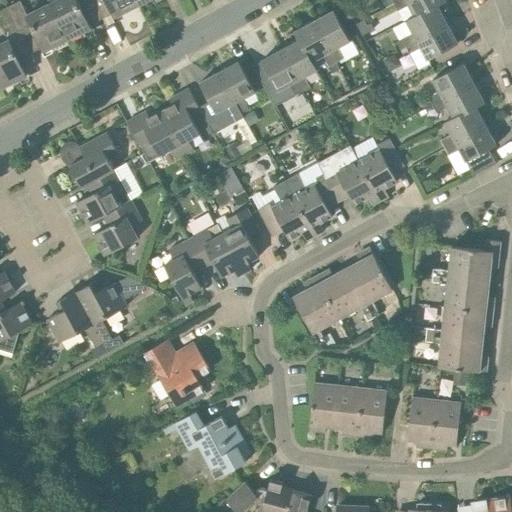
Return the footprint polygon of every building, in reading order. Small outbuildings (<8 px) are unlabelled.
[(20,0),(7,6),(19,30),(31,24),(44,51),(67,40),(50,3),(27,15),(20,0)] [(79,5),(89,0),(48,0),(50,3),(67,40),(91,28),(79,5)] [(137,6),(134,0),(106,0),(115,17),(137,6)] [(445,0),(400,0),(394,3),(398,11),(409,5),(416,17),(437,5),(445,0)] [(417,40),(447,24),(437,5),(416,17),(407,21),(413,33),(402,39),(406,46),(417,40)] [(19,30),(7,6),(0,9),(0,23),(7,36),(19,30)] [(334,10),(314,21),(336,63),(344,59),(338,47),(350,41),(334,10)] [(348,18),(340,22),(348,36),(355,32),(348,18)] [(366,25),(363,20),(356,23),(362,35),(374,29),(370,23),(366,25)] [(329,67),(336,63),(314,21),(295,31),(316,70),(317,70),(313,61),(323,55),(329,67)] [(421,48),(428,60),(458,44),(447,24),(417,40),(406,46),(410,54),(421,48)] [(281,50),(303,92),(311,88),(304,76),(316,70),(295,31),(294,32),(299,40),(281,50)] [(0,43),(0,81),(3,87),(27,76),(9,39),(0,43)] [(399,50),(406,46),(402,39),(395,43),(399,50)] [(303,92),(281,50),(261,61),(278,91),(290,85),(296,96),(303,92)] [(399,66),(394,56),(384,61),(389,71),(399,66)] [(219,72),(242,114),(249,110),(243,99),(256,92),(239,61),(219,72)] [(433,105),(474,83),(463,63),(433,79),(440,92),(429,98),(433,105)] [(200,83),(210,101),(224,127),(243,116),(242,114),(219,72),(200,83)] [(448,107),(454,117),(445,122),(446,123),(454,118),(476,107),(484,102),(474,83),(433,105),(437,113),(448,107)] [(173,105),(161,112),(184,155),(194,150),(188,140),(200,133),(192,119),(202,113),(199,107),(189,88),(170,99),(173,105)] [(398,107),(391,92),(376,100),(384,115),(398,107)] [(304,94),(298,98),(303,107),(310,103),(304,94)] [(476,107),(454,118),(446,123),(452,134),(441,140),(445,148),(486,125),(476,108),(485,103),(484,102),(476,107)] [(184,155),(161,112),(150,118),(147,111),(127,122),(149,161),(170,149),(176,160),(184,155)] [(256,122),(251,112),(243,116),(249,127),(256,122)] [(486,125),(445,148),(449,155),(460,149),(474,175),(497,163),(490,149),(496,145),(486,125)] [(81,187),(92,182),(114,170),(109,159),(119,154),(107,133),(80,147),(85,157),(70,166),(81,187)] [(358,162),(379,202),(389,196),(385,188),(398,181),(393,173),(404,167),(389,139),(377,145),(380,150),(359,161),(358,162)] [(358,162),(359,161),(350,145),(317,163),(323,174),(338,202),(349,196),(354,205),(367,198),(371,206),(379,202),(358,162)] [(229,161),(241,155),(236,146),(225,152),(229,161)] [(219,173),(225,183),(237,177),(231,166),(219,173)] [(125,189),(114,170),(92,182),(97,191),(76,202),(88,224),(109,213),(122,206),(131,201),(125,189)] [(298,173),(285,180),(315,236),(324,231),(320,223),(333,216),(328,207),(338,202),(323,174),(316,178),(318,182),(306,189),(298,173)] [(431,179),(422,184),(427,192),(436,187),(431,179)] [(315,236),(285,180),(274,187),(282,202),(272,208),(269,203),(259,208),(274,237),(284,231),(289,240),(302,233),(307,240),(315,236)] [(122,206),(109,213),(114,223),(93,234),(105,256),(138,238),(132,226),(142,220),(131,201),(122,206)] [(260,256),(253,244),(252,241),(262,236),(247,208),(227,219),(231,227),(223,232),(245,273),(251,269),(248,263),(260,256)] [(209,228),(189,239),(205,267),(214,262),(222,276),(234,270),(238,277),(245,273),(223,232),(214,237),(209,228)] [(194,273),(205,267),(189,239),(169,250),(174,259),(164,264),(186,305),(194,300),(190,294),(202,287),(194,273)] [(485,250),(496,251),(500,252),(501,241),(486,240),(485,250)] [(365,258),(349,267),(374,318),(380,315),(376,308),(377,307),(373,301),(393,290),(370,247),(361,251),(365,258)] [(496,251),(485,250),(452,247),(449,270),(433,268),(433,275),(489,281),(491,261),(499,262),(500,252),(496,251)] [(317,276),(340,318),(360,308),(368,322),(374,318),(349,267),(328,278),(325,272),(317,276)] [(0,273),(0,301),(16,292),(4,271),(0,273)] [(448,284),(446,307),(493,312),(494,303),(487,302),(489,281),(433,275),(432,282),(448,284)] [(340,318),(317,276),(309,280),(312,287),(293,297),(320,347),(328,343),(330,347),(336,344),(330,333),(324,337),(319,329),(340,318)] [(75,292),(103,344),(112,339),(102,320),(127,306),(124,300),(149,287),(128,277),(115,284),(114,283),(101,290),(96,281),(75,292)] [(387,319),(405,311),(395,290),(378,298),(387,319)] [(85,330),(95,348),(103,344),(75,292),(56,302),(61,312),(47,319),(61,344),(85,330)] [(172,300),(176,306),(180,303),(177,297),(172,300)] [(0,354),(11,358),(19,331),(32,324),(21,302),(0,313),(0,354)] [(427,328),(427,334),(483,340),(485,320),(492,321),(493,312),(446,307),(443,329),(427,328)] [(481,362),(482,351),(483,340),(427,334),(426,342),(442,344),(439,367),(454,369),(460,369),(466,370),(467,370),(487,372),(488,363),(481,362)] [(103,344),(107,351),(123,343),(120,336),(112,339),(103,344)] [(176,353),(168,339),(145,353),(177,406),(190,398),(205,389),(198,377),(211,369),(194,342),(176,353)] [(107,351),(103,344),(95,348),(90,351),(94,358),(107,351)] [(454,369),(453,382),(465,383),(467,370),(466,370),(460,369),(454,369)] [(315,383),(309,431),(325,432),(326,427),(334,428),(338,385),(315,383)] [(338,385),(334,428),(343,429),(342,434),(357,436),(362,388),(338,385)] [(387,390),(362,388),(357,436),(373,438),(374,432),(383,433),(387,390)] [(432,448),(437,400),(412,397),(408,440),(417,441),(416,446),(432,448)] [(461,402),(437,400),(432,448),(447,449),(448,444),(457,445),(461,402)] [(204,426),(196,411),(174,423),(163,429),(166,435),(177,429),(189,451),(199,446),(216,479),(246,462),(244,458),(251,454),(235,425),(229,429),(222,416),(204,426)] [(255,492),(245,481),(226,499),(239,511),(241,511),(253,502),(264,505),(261,511),(307,511),(312,496),(282,487),(283,483),(277,481),(276,485),(269,483),(268,489),(264,488),(261,488),(258,489),(255,492)] [(510,511),(509,498),(473,503),(474,511),(510,511)] [(440,503),(430,503),(429,510),(412,509),(412,511),(445,511),(440,510),(440,503)]
